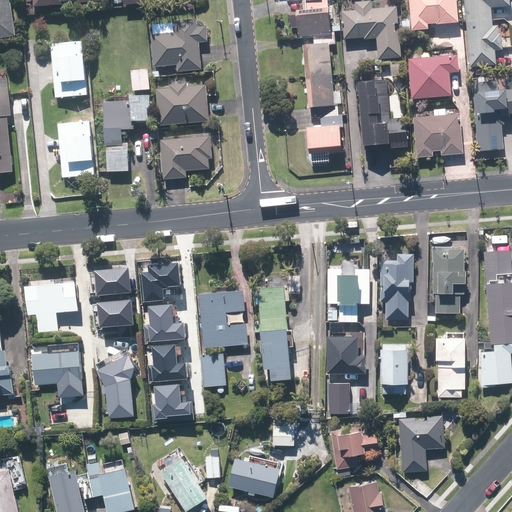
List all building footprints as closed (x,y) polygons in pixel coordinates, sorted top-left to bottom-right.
[(36,0),(38,8),(66,6),(66,4),(82,2),(82,4),(105,3),(104,0),(36,0)] [(458,0),(411,0),(414,32),(431,31),(430,25),(439,24),(439,25),(460,24),(458,0)] [(474,0),(475,7),(467,8),(468,32),(497,30),(497,26),(506,25),(504,6),(495,7),(495,5),(488,6),(487,0),(474,0)] [(308,2),(309,11),(300,12),(303,37),(315,36),(316,46),(337,44),(336,33),(334,32),(332,9),(330,9),(329,1),(308,2)] [(346,7),(347,12),(344,12),(346,40),(367,38),(367,40),(379,40),(381,60),(404,59),(401,32),(398,33),(397,25),(401,25),(399,8),(374,10),(373,2),(357,4),(357,6),(346,7)] [(198,20),(175,22),(176,34),(153,36),(156,68),(179,66),(179,73),(204,71),(201,43),(209,43),(208,28),(199,29),(198,20)] [(84,42),(53,45),(55,71),(87,68),(84,42)] [(316,46),(306,46),(309,78),(335,75),(332,46),(337,45),(337,44),(316,46)] [(454,97),(452,74),(462,73),(460,56),(411,61),(415,100),(454,97)] [(393,65),(394,78),(404,77),(403,64),(393,65)] [(55,71),(58,99),(89,96),(87,68),(55,71)] [(134,72),(135,92),(151,91),(150,71),(134,72)] [(335,75),(309,78),(312,109),(318,108),(319,118),(323,118),(341,117),(339,104),(337,104),(335,75)] [(0,126),(11,126),(10,116),(13,116),(10,80),(0,80),(0,126)] [(361,83),(367,150),(410,147),(408,119),(392,120),(389,81),(361,83)] [(507,125),(506,118),(511,117),(511,91),(500,92),(499,83),(475,85),(481,152),(506,150),(504,125),(507,125)] [(171,86),(172,90),(158,91),(161,126),(212,122),(209,86),(189,88),(189,85),(171,86)] [(108,103),(108,136),(125,136),(125,131),(137,131),(137,121),(153,122),(153,97),(134,97),(133,104),(108,103)] [(436,157),(435,152),(443,152),(444,157),(465,154),(462,115),(449,116),(448,110),(435,111),(436,118),(416,119),(420,159),(436,157)] [(320,129),(306,130),(308,154),(341,152),(339,128),(342,128),(341,117),(337,117),(319,119),(320,129)] [(92,122),(60,125),(63,150),(94,148),(92,122)] [(0,174),(15,173),(11,126),(0,126),(0,174)] [(108,136),(108,146),(110,146),(110,172),(131,172),(132,144),(125,143),(125,136),(108,136)] [(189,179),(188,172),(212,170),(211,159),(215,159),(213,137),(163,141),(167,181),(189,179)] [(94,148),(63,150),(65,178),(96,176),(94,148)] [(439,291),(438,311),(461,312),(462,292),(466,292),(466,280),(469,281),(469,269),(466,269),(467,249),(437,248),(436,291),(439,291)] [(511,248),(486,250),(489,281),(490,281),(494,342),(497,342),(511,340),(511,248)] [(389,300),(388,318),(395,318),(395,324),(403,324),(403,318),(411,318),(411,299),(413,299),(414,281),(415,281),(416,253),(400,253),(400,260),(383,259),(382,300),(389,300)] [(332,267),(331,303),(342,303),(342,320),(359,321),(360,304),(371,304),(372,268),(332,267)] [(32,286),(32,313),(42,314),(41,333),(61,331),(62,312),(87,310),(86,284),(32,286)] [(287,285),(261,287),(262,296),(258,296),(259,302),(263,302),(264,323),(255,324),(256,331),(265,331),(292,328),(292,325),(290,325),(288,299),(292,299),(291,287),(287,287),(287,285)] [(246,289),(202,293),(207,346),(250,343),(248,323),(230,324),(229,311),(247,309),(246,289)] [(139,299),(122,300),(125,326),(142,325),(139,299)] [(429,308),(429,320),(437,320),(437,308),(429,308)] [(292,328),(265,331),(268,366),(295,364),(292,328)] [(0,331),(0,393),(12,393),(10,362),(8,362),(6,347),(1,348),(0,331)] [(442,357),(441,394),(464,395),(465,387),(468,387),(469,336),(441,334),(440,357),(442,357)] [(331,335),(330,371),(368,372),(368,354),(360,354),(361,336),(331,335)] [(484,350),(485,373),(483,373),(484,386),(497,385),(497,382),(511,381),(511,340),(497,342),(497,349),(484,350)] [(408,347),(408,342),(390,342),(390,348),(383,347),(383,381),(384,381),(384,392),(408,392),(407,382),(410,382),(410,348),(408,347)] [(84,348),(36,352),(39,383),(65,381),(66,394),(86,392),(85,379),(87,379),(84,348)] [(135,349),(100,367),(111,387),(111,417),(139,417),(139,378),(148,373),(135,349)] [(203,354),(206,386),(229,384),(226,352),(203,354)] [(164,385),(165,394),(179,392),(180,399),(196,396),(191,359),(152,364),(155,386),(164,385)] [(340,383),(340,401),(359,401),(359,383),(340,383)] [(416,410),(411,410),(411,416),(402,416),(406,470),(429,469),(428,447),(447,446),(445,414),(431,415),(432,418),(418,419),(418,415),(416,415),(416,410)] [(276,444),(296,444),(297,425),(277,425),(276,444)] [(363,425),(334,429),(339,467),(360,464),(358,451),(381,448),(379,432),(367,434),(366,429),(364,429),(363,425)] [(222,455),(208,456),(209,477),(223,476),(222,455)] [(252,490),(251,493),(257,494),(257,491),(276,495),(283,467),(238,456),(231,485),(252,490)] [(187,457),(165,472),(189,509),(211,495),(187,457)] [(101,461),(89,464),(91,471),(96,494),(106,492),(110,511),(115,511),(139,507),(129,466),(104,472),(101,461)] [(0,511),(21,511),(13,467),(0,469),(0,511)] [(52,474),(60,505),(56,506),(57,510),(60,509),(61,511),(70,511),(90,508),(87,497),(96,494),(91,471),(82,474),(80,467),(52,474)] [(352,485),(356,511),(387,511),(384,491),(381,491),(379,480),(352,485)]
